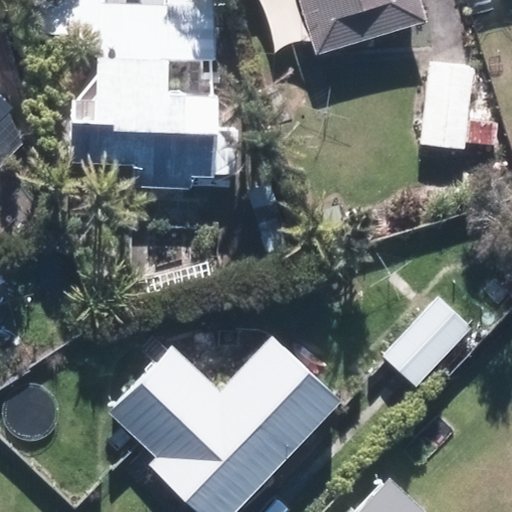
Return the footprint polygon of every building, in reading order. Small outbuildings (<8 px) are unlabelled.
[(28,0),(26,47),(101,50),(99,89),(81,88),(78,154),(135,157),(133,180),(195,183),(196,160),(217,161),(221,88),(211,87),(215,0),(28,0)] [(430,13),(426,0),(304,0),(319,46),(430,13)] [(424,124),(422,141),(471,144),(477,61),(404,56),(399,122),(424,124)] [(0,117),(17,99),(0,82),(0,117)] [(473,317),(440,287),(382,351),(415,381),(473,317)] [(155,453),(218,511),(229,511),(343,390),(275,326),(221,384),(172,339),(112,404),(160,448),(155,453)] [(439,511),(392,469),(353,511),(439,511)]
